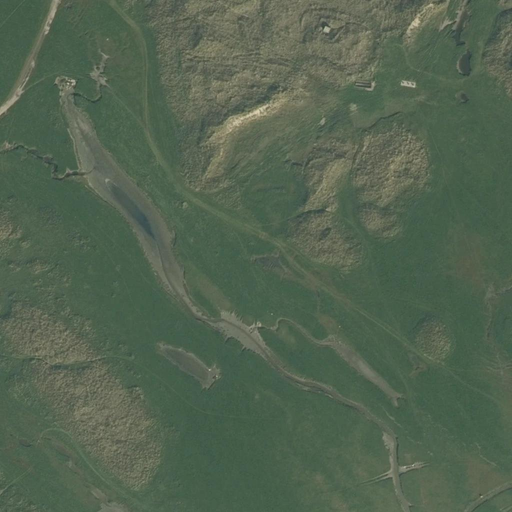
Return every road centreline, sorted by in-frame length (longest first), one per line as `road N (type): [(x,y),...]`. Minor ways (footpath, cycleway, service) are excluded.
road 1 (track): [(44,40),(68,19),(91,16),(135,33),(168,173),(270,295),(324,318),(386,299),(411,303),(446,320),(482,368),(511,384)]
road 2 (track): [(411,303),(248,241),(197,204)]
road 3 (track): [(161,155),(96,83),(60,74),(25,86)]
road 4 (track): [(54,0),(42,54),(0,111)]
